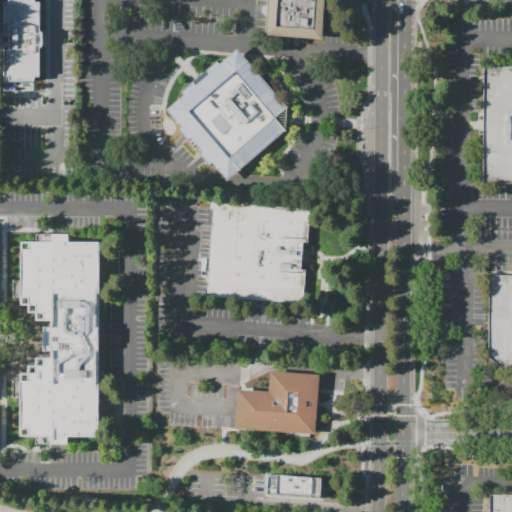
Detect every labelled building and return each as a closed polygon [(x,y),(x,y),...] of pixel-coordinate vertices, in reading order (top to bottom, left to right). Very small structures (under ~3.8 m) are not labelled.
[(34,0),(34,1),(39,1),(39,30),(43,30),(43,46),(39,46),(40,75),(34,75),(34,79),(8,80),(8,75),(3,75),(3,45),(1,45),(0,32),(3,32),(3,0),(34,0)] [(273,0),(329,0),(326,39),(271,34),(273,0)] [(166,111),(183,130),(179,134),(209,168),(213,164),(227,180),(285,132),(286,121),(287,108),(236,49),(219,64),(216,60),(180,91),(184,95),(166,111)] [(483,66),(511,66),(511,183),(483,183),(483,130),(483,121),(483,112),(483,66)] [(217,203),(314,210),(311,243),(307,243),(306,253),(306,261),(305,270),(309,270),(306,304),(271,301),(209,296),(217,203)] [(20,242),(37,242),(37,232),(68,232),(68,242),(98,242),(97,437),(68,437),(68,444),(34,444),(34,436),(19,436),(19,397),(11,397),(11,382),(19,382),(19,374),(27,374),(27,366),(35,366),(35,358),(51,358),(51,352),(43,352),(43,326),(51,326),(51,320),(35,320),(35,312),(27,312),(27,306),(20,306),(20,297),(13,297),(13,280),(20,280),(20,242)] [(489,276),(511,276),(511,369),(501,370),(488,357),(489,276)] [(270,371),(320,375),(315,434),(235,428),(237,389),(268,392),(270,371)] [(269,477),(321,481),(320,500),(267,496),(268,486),(269,477)] [(489,511),(489,495),(511,495),(511,511),(489,511)]
